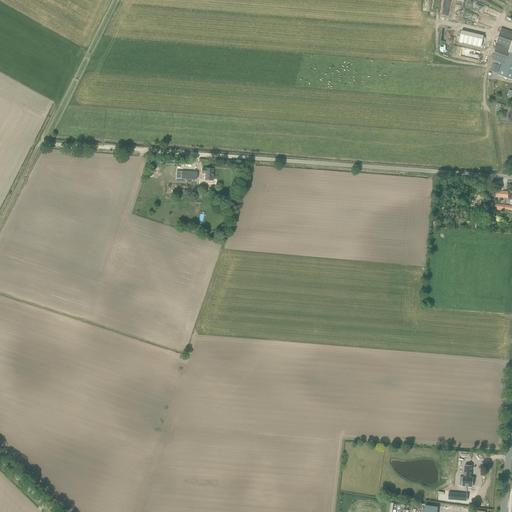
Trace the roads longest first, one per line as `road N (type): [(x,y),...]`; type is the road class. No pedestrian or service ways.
road 1 (unclassified): [(511,177),(193,153)]
road 2 (track): [(193,153),(41,141)]
